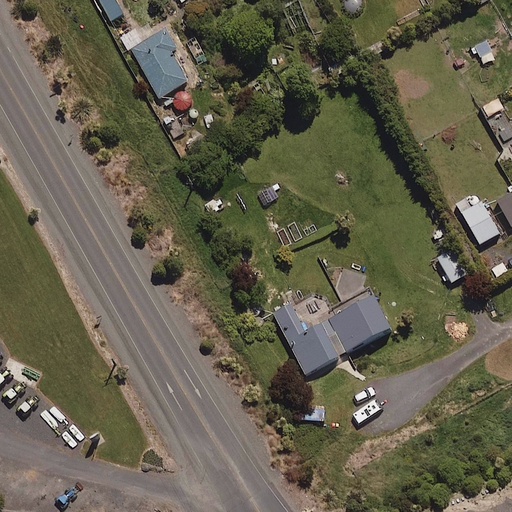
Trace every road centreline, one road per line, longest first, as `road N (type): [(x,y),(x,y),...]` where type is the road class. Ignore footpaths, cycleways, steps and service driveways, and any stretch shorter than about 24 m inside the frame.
road 1 (primary): [(261,511),(0,69)]
road 2 (residential): [(382,404),(511,331)]
